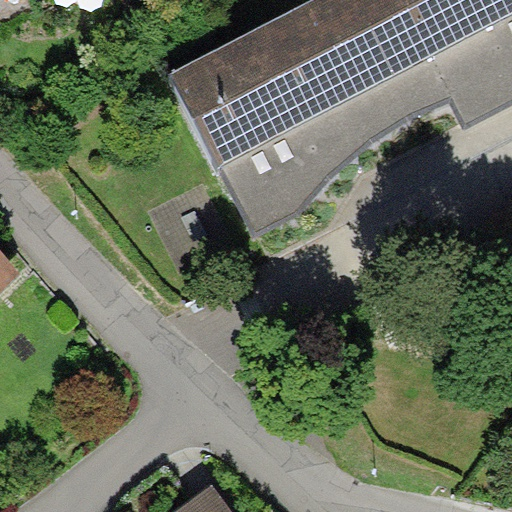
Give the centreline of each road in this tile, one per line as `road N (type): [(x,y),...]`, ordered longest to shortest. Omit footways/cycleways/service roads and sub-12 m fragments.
road 1 (residential): [(0,173),(66,256),(210,403)]
road 2 (residential): [(61,511),(210,403)]
road 3 (residential): [(505,511),(327,473)]
road 4 (residential): [(327,473),(210,403)]
